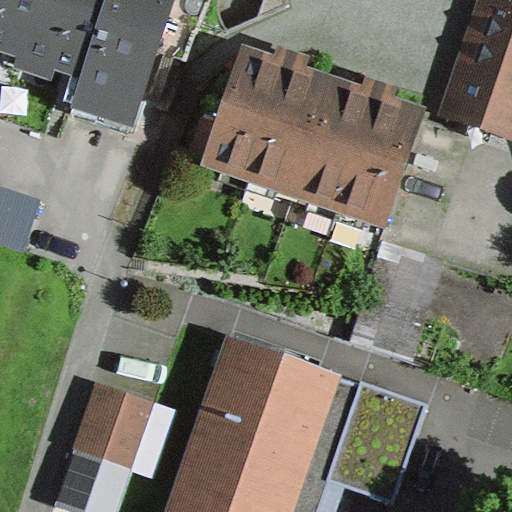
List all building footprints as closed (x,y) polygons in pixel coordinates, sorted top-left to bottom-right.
[(0,0),(0,42),(19,49),(36,0),(0,0)] [(85,72),(109,0),(36,0),(19,49),(85,72)] [(187,62),(209,0),(109,0),(85,72),(74,102),(129,121),(138,96),(140,96),(155,51),(187,62)] [(511,0),(498,0),(458,118),(511,136),(511,0)] [(251,176),(288,69),(244,53),(207,161),(251,176)] [(296,191),(334,85),(288,69),(251,176),(296,191)] [(378,101),(334,85),(296,191),(340,207),(378,101)] [(378,101),(340,207),(385,222),(422,116),(378,101)] [(41,206),(0,191),(0,240),(26,249),(41,206)] [(384,242),(366,301),(424,319),(442,260),(384,242)] [(424,319),(366,301),(353,344),(411,361),(424,319)] [(230,338),(170,511),(322,511),(326,503),(332,483),(395,505),(429,407),(230,338)] [(156,406),(100,387),(77,451),(133,471),(156,406)]
